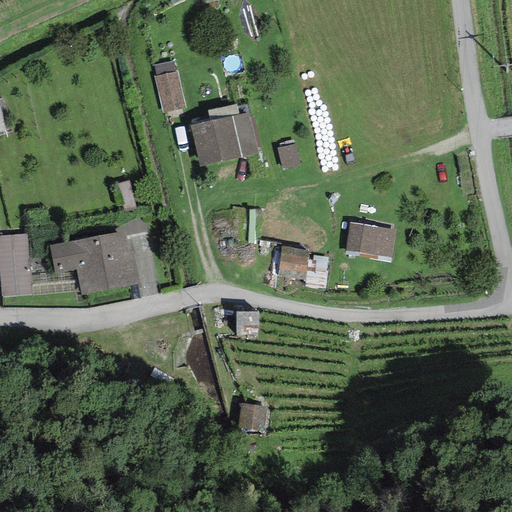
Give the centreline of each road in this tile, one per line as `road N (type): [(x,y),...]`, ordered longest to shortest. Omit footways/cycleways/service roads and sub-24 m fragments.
road 1 (unclassified): [(0,320),(104,317),(213,294),(360,316),(488,312),(509,302)]
road 2 (unclassified): [(459,0),(509,302)]
